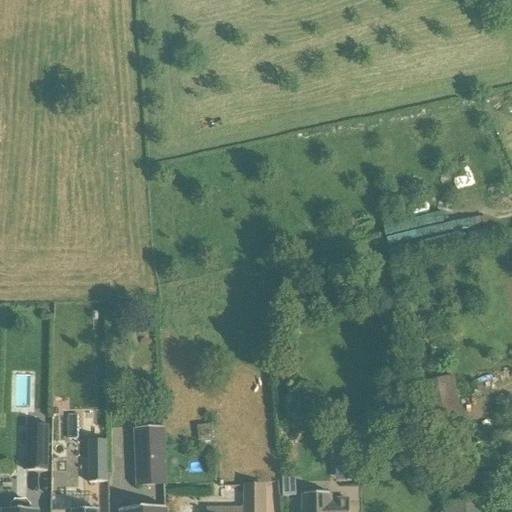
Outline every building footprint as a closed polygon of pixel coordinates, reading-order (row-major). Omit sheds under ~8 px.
[(427,212),(381,223),(389,258),(436,247),(427,212)] [(435,426),(460,421),(450,375),(425,381),(435,426)] [(56,411),(66,411),(66,402),(56,402),(56,411)] [(482,478),(511,469),(511,423),(503,426),(506,436),(473,446),(482,478)] [(48,426),(47,426),(28,426),(28,472),(47,473),(48,426)] [(165,431),(134,432),(136,488),(167,487),(165,431)] [(88,442),(89,484),(108,484),(108,442),(88,442)] [(296,485),(283,486),(283,497),(297,496),(296,485)] [(244,487),(244,509),(243,511),(265,511),(265,487),(244,487)] [(304,511),(350,511),(350,499),(332,499),(332,495),(304,496),(304,511)] [(486,511),(484,499),(443,508),(444,511),(486,511)] [(30,511),(31,506),(27,502),(16,502),(11,506),(11,511),(3,511),(2,511),(30,511)]
